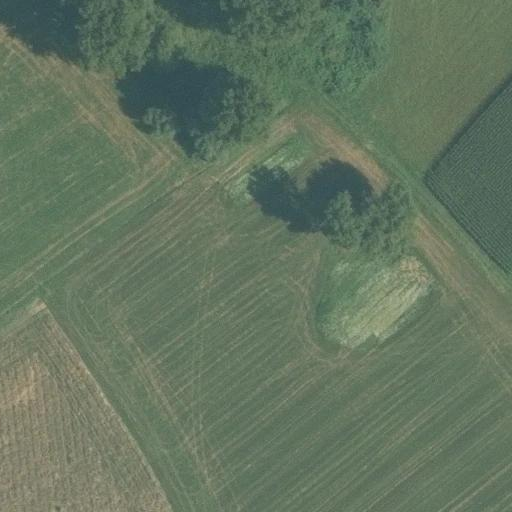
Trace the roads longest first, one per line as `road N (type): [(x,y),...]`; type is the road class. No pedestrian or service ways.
road 1 (track): [(242,0),(258,75),(511,318)]
road 2 (track): [(133,104),(258,75)]
